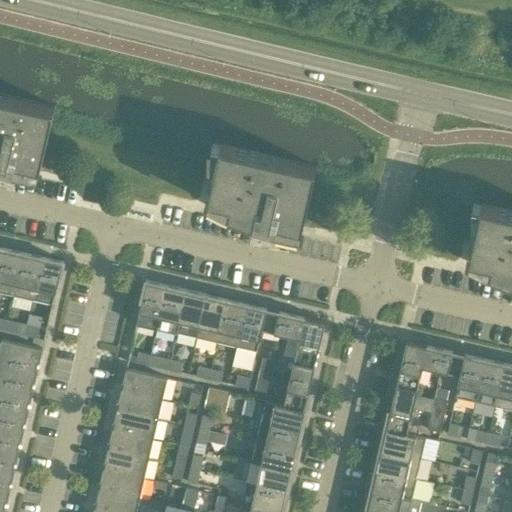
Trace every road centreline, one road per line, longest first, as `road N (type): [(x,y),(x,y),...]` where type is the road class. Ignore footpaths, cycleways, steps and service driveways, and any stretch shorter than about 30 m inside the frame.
road 1 (secondary): [(419,94),(28,0)]
road 2 (residential): [(51,511),(114,228)]
road 3 (residential): [(375,289),(114,228)]
road 4 (residential): [(325,511),(375,289)]
road 5 (residential): [(375,289),(419,94)]
road 6 (residential): [(511,321),(375,289)]
